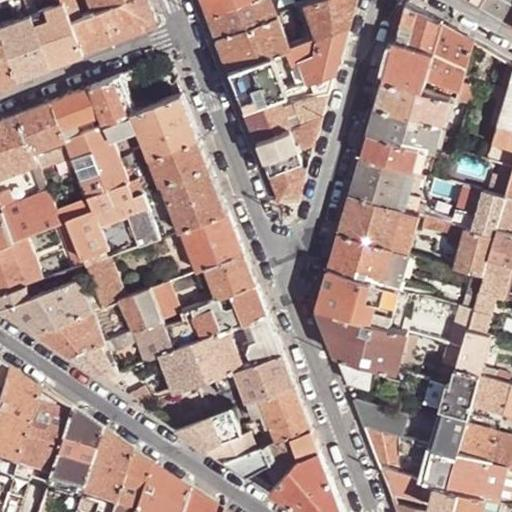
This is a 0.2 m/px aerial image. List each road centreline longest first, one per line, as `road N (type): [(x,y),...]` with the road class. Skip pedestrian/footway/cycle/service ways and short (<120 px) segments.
road 1 (residential): [(288,301),(380,0)]
road 2 (residential): [(259,511),(0,337)]
road 3 (residential): [(182,29),(288,301)]
road 4 (residential): [(288,301),(367,511)]
road 5 (residential): [(182,29),(0,99)]
